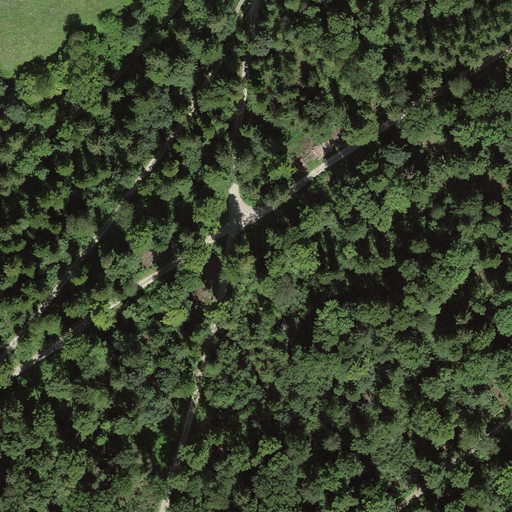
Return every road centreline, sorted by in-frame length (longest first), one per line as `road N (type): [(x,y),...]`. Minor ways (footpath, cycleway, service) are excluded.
road 1 (track): [(256,0),(221,282),(161,511)]
road 2 (track): [(0,381),(160,264),(229,234),(418,106)]
road 3 (track): [(256,0),(231,26),(202,94),(0,361)]
road 4 (track): [(0,167),(80,110),(183,0)]
road 5 (track): [(394,511),(511,419)]
